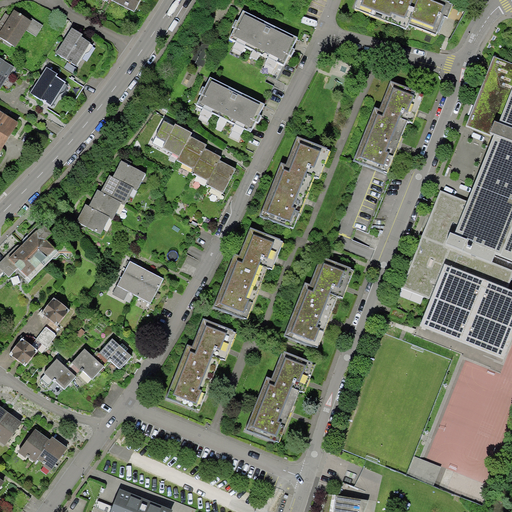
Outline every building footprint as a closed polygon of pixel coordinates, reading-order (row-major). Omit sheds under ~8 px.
[(103,0),(134,13),(139,0),(103,0)] [(438,37),(449,7),(435,0),(358,0),(355,9),(407,31),(410,25),(438,37)] [(14,9),(0,30),(0,38),(15,47),(27,31),(36,36),(43,25),(34,19),(32,21),(14,9)] [(241,12),(228,41),(285,66),(296,40),(241,12)] [(72,31),(55,53),(75,69),(90,43),(72,31)] [(511,64),(494,56),(466,125),(493,136),(467,201),(441,191),(402,287),(429,299),(420,326),(503,359),(511,337),(511,289),(507,288),(511,276),(511,64)] [(0,57),(0,89),(14,67),(0,57)] [(29,93),(50,108),(66,81),(45,66),(29,93)] [(210,80),(197,107),(250,132),(263,107),(210,80)] [(424,95),(390,82),(379,110),(374,108),(354,159),(387,172),(407,122),(412,124),(424,95)] [(0,150),(18,123),(0,111),(0,150)] [(175,126),(163,150),(220,195),(234,170),(175,126)] [(329,152),(297,139),(287,167),(280,164),(261,213),(294,227),(314,177),(319,179),(329,152)] [(121,162),(75,222),(102,234),(145,177),(121,162)] [(29,228),(0,257),(0,285),(43,240),(29,228)] [(283,241),(250,229),(238,259),(232,257),(214,306),(246,318),(265,267),(272,269),(283,241)] [(353,271),(320,258),(310,285),(305,283),(284,337),(317,349),(337,297),(342,298),(353,271)] [(163,278),(129,261),(112,294),(125,300),(129,292),(150,303),(163,278)] [(70,310),(54,297),(41,314),(57,326),(70,310)] [(407,313),(392,307),(389,315),(404,321),(407,313)] [(236,333),(202,320),(192,347),(187,345),(167,398),(198,410),(218,357),(226,360),(236,333)] [(57,335),(46,326),(36,339),(47,347),(57,335)] [(38,350),(22,338),(9,354),(25,367),(38,350)] [(132,356),(112,338),(99,352),(110,362),(111,361),(120,369),(132,356)] [(104,366),(85,348),(72,362),(82,372),(83,370),(93,379),(104,366)] [(314,364),(282,352),(271,378),(266,376),(245,430),(278,443),(299,391),(304,392),(314,364)] [(76,376),(57,358),(44,373),(54,382),(55,381),(65,389),(76,376)] [(22,422),(8,411),(0,422),(0,442),(5,446),(22,422)] [(50,440),(35,429),(18,452),(26,458),(27,456),(35,461),(37,458),(50,440)] [(52,437),(50,440),(37,458),(44,464),(43,465),(51,471),(68,448),(52,437)] [(171,511),(173,510),(119,489),(110,511),(171,511)] [(361,511),(365,502),(326,494),(324,507),(323,511),(361,511)]
